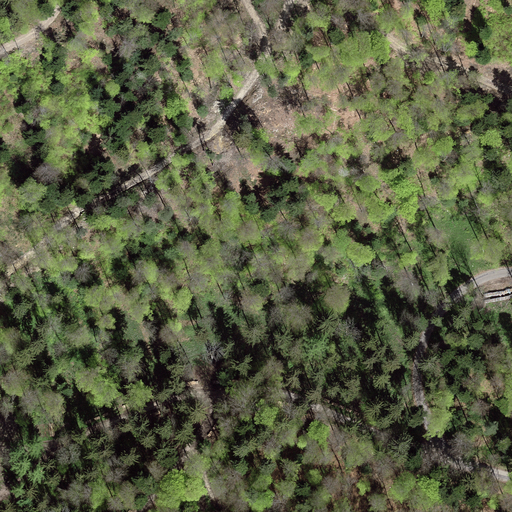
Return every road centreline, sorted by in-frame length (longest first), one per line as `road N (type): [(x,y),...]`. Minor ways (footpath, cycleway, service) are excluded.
road 1 (unclassified): [(511,477),(445,453),(416,378),(423,340),(446,303),(477,279),(511,273)]
road 2 (track): [(236,391),(285,395),(421,449),(440,447)]
road 3 (track): [(236,391),(182,395),(61,443)]
road 4 (track): [(139,511),(236,391)]
